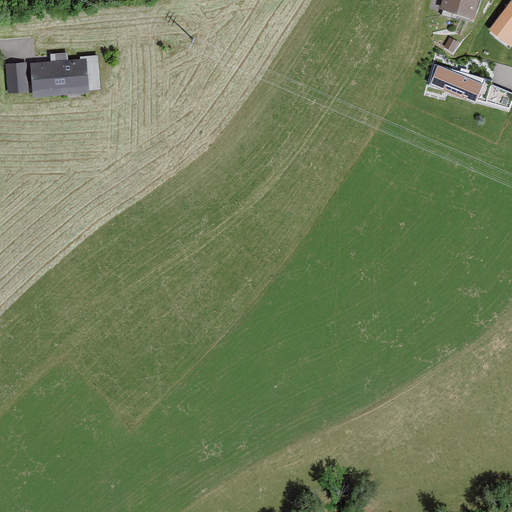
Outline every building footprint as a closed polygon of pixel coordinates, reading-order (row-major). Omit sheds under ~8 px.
[(476,0),(442,0),(441,6),(473,14),(476,0)] [(511,0),(510,0),(488,32),(511,48),(511,0)] [(458,42),(450,37),(445,46),(453,50),(458,42)] [(91,60),(34,64),(36,98),(94,94),(91,60)] [(11,94),(34,92),(32,64),(9,65),(11,94)] [(437,65),(435,64),(429,84),(444,88),(475,100),(476,98),(509,106),(511,97),(511,92),(490,84),(491,79),(446,67),(438,64),(437,65)]
